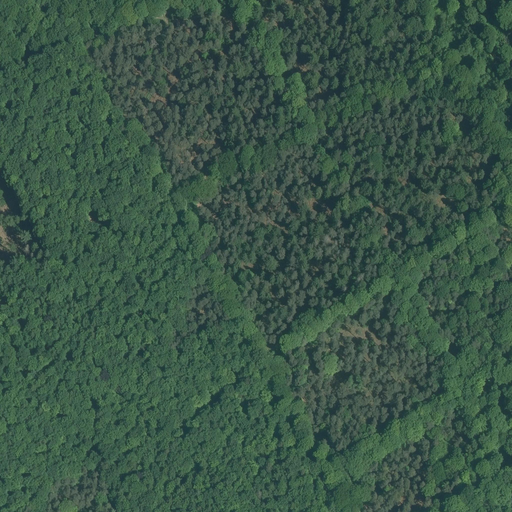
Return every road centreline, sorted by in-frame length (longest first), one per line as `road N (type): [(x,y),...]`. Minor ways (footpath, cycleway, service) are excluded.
road 1 (track): [(75,48),(255,366)]
road 2 (track): [(511,206),(367,279),(255,366)]
road 3 (track): [(0,289),(113,494)]
road 4 (track): [(255,366),(113,494)]
road 5 (track): [(255,366),(334,511)]
